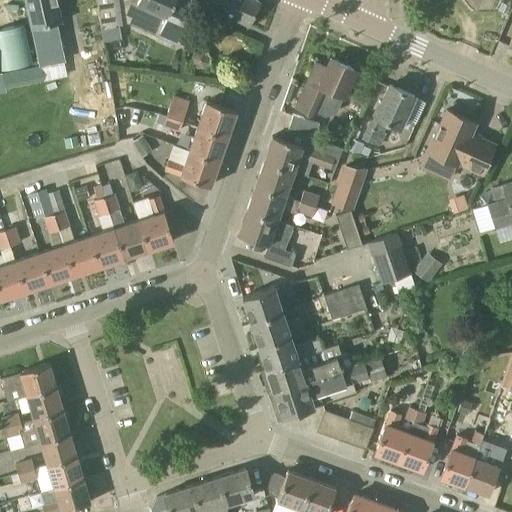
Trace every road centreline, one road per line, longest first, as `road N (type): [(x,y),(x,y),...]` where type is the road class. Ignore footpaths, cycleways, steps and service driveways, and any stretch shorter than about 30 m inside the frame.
road 1 (residential): [(203,276),(294,0)]
road 2 (residential): [(460,511),(258,441)]
road 3 (residential): [(72,318),(125,485)]
road 4 (residential): [(258,441),(203,276)]
road 5 (tertiary): [(511,87),(368,24)]
road 6 (residential): [(125,485),(258,441)]
road 7 (residential): [(203,276),(72,318)]
